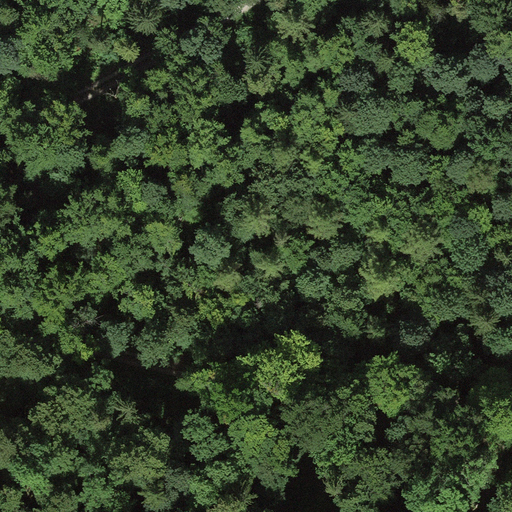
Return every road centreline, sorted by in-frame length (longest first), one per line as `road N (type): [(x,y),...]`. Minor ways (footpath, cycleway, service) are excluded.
road 1 (track): [(511,367),(248,375),(115,354),(0,309)]
road 2 (track): [(511,164),(451,147),(385,85),(235,17)]
road 3 (track): [(0,120),(154,65),(265,0)]
road 4 (track): [(115,354),(0,400)]
